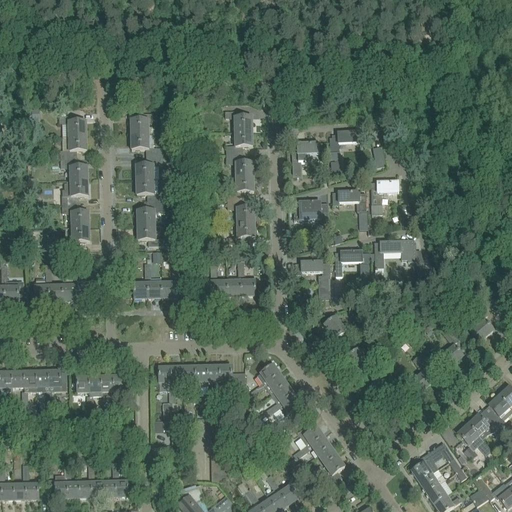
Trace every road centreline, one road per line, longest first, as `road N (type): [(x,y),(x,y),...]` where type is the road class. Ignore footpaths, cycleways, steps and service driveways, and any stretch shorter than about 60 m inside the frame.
road 1 (residential): [(511,226),(486,186),(452,97),(274,84)]
road 2 (residential): [(110,349),(101,74)]
road 3 (residential): [(277,328),(424,282),(434,262),(422,228)]
road 4 (residential): [(376,480),(511,360)]
road 5 (residential): [(274,84),(101,74)]
road 6 (residential): [(376,480),(277,346)]
road 7 (residential): [(403,176),(375,121),(275,128)]
road 8 (residential): [(146,511),(143,350)]
road 9 (residential): [(276,265),(422,228)]
road 10 (residential): [(143,350),(277,346)]
road 11 (residential): [(275,204),(403,176)]
